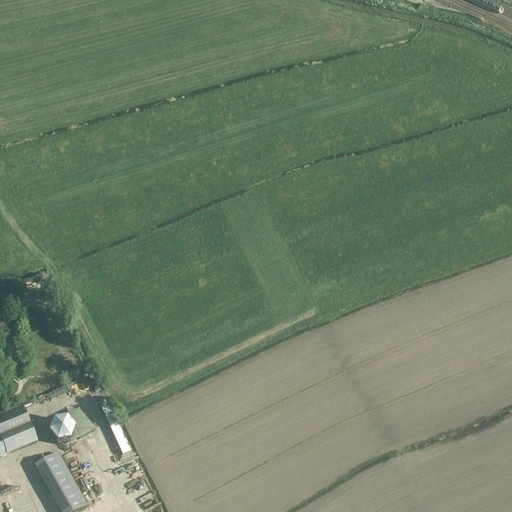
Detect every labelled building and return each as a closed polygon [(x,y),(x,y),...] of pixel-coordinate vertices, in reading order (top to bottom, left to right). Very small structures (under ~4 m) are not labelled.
[(23,243),(4,249),(6,255),(27,248),(23,243)] [(42,261),(36,256),(30,260),(36,265),(42,261)] [(67,379),(56,355),(40,361),(51,386),(67,379)] [(0,457),(38,443),(23,407),(0,416),(0,457)] [(62,451),(94,427),(79,408),(48,431),(62,451)] [(73,511),(84,506),(55,453),(34,465),(60,511),(73,511)]
